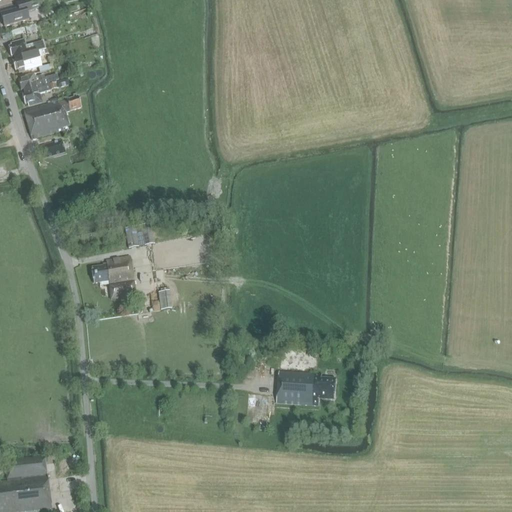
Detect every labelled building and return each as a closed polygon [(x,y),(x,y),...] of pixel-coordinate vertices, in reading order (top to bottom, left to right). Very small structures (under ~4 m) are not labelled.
[(26,13),(34,11),(41,9),(38,0),(31,0),(16,4),(17,9),(0,14),(4,28),(29,20),(26,13)] [(34,26),(25,28),(26,35),(37,32),(35,25),(34,26)] [(23,29),(11,32),(12,37),(25,34),(23,29)] [(13,57),(14,60),(45,50),(43,42),(26,47),(24,41),(9,45),(10,47),(7,48),(10,58),(13,57)] [(45,50),(14,60),(14,61),(12,62),(14,72),(17,71),(18,74),(32,70),(29,60),(48,55),(46,50),(45,50)] [(52,64),(38,68),(39,74),(54,70),(52,64)] [(45,79),(46,81),(41,82),(39,77),(34,78),(33,75),(19,79),(20,81),(18,81),(21,92),(23,91),(23,93),(55,84),(56,84),(56,83),(58,82),(57,76),(45,79)] [(51,91),(56,90),(55,84),(23,93),(24,95),(22,96),(25,106),(27,105),(28,108),(42,104),(39,95),(51,92),(51,91)] [(81,110),(77,97),(65,101),(66,102),(58,104),(58,102),(23,112),(31,140),(63,131),(62,129),(68,127),(69,128),(70,128),(66,114),(81,110)] [(62,141),(40,147),(41,149),(44,159),(51,156),(65,153),(62,141)] [(154,245),(150,225),(124,229),(128,250),(154,245)] [(135,297),(129,258),(106,262),(106,267),(91,269),(93,284),(108,282),(111,300),(135,297)] [(171,310),(168,292),(158,293),(160,311),(171,310)] [(322,375),(279,373),(276,404),(318,407),(319,400),(334,402),(336,381),(321,380),(322,375)] [(0,511),(44,511),(51,511),(44,457),(3,461),(6,481),(0,481),(0,511)]
